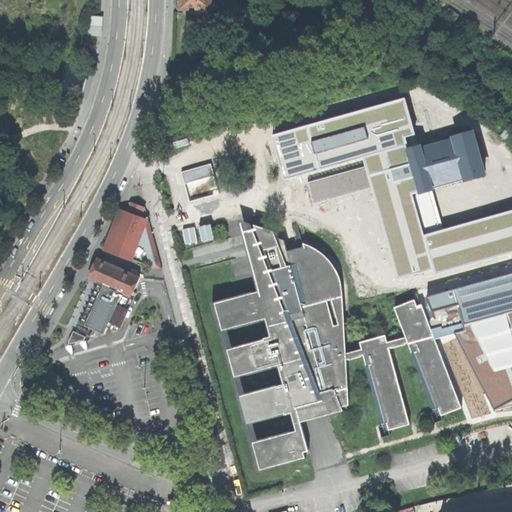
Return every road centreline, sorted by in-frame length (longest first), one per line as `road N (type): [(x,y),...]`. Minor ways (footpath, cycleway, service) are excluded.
road 1 (secondary): [(0,373),(125,140),(144,80),(152,0)]
road 2 (secondary): [(120,0),(96,123),(0,293)]
road 3 (unclassified): [(0,402),(235,511)]
